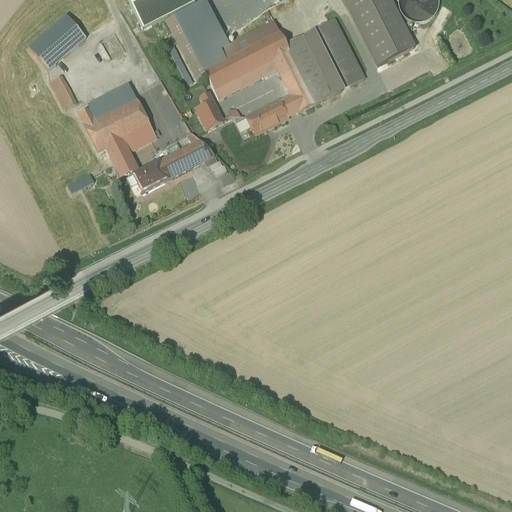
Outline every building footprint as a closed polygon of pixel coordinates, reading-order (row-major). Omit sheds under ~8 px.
[(202,0),(123,0),(142,37),(165,26),(205,6),(202,0)] [(387,0),(338,0),(376,74),(415,54),(387,0)] [(436,0),(400,0),(398,6),(398,13),(401,19),(405,25),(411,29),(418,30),(425,29),(431,25),(436,20),(438,14),(439,7),(436,0)] [(205,6),(165,26),(197,88),(206,83),(198,67),(210,61),(228,52),(205,6)] [(67,24),(29,56),(49,78),(86,46),(67,24)] [(363,85),(332,25),(319,32),(350,92),(363,85)] [(228,52),(210,61),(225,92),(289,59),(284,50),(273,29),(228,52)] [(341,97),(310,37),(300,42),(331,102),(341,97)] [(331,102),(300,42),(284,50),(289,59),(315,110),(331,102)] [(176,55),(170,57),(186,92),(192,89),(176,55)] [(289,59),(225,92),(229,100),(276,76),(298,119),(315,110),(289,59)] [(229,100),(225,92),(210,61),(198,67),(206,83),(209,90),(208,91),(224,123),(239,124),(229,100)] [(77,110),(62,82),(48,90),(63,118),(77,110)] [(128,91),(87,112),(89,115),(95,128),(136,107),(128,91)] [(225,130),(209,100),(198,105),(203,113),(195,117),(206,139),(225,130)] [(274,109),(245,124),(254,142),(288,124),(278,107),(277,105),(273,106),(274,109)] [(136,107),(95,128),(89,115),(77,121),(95,159),(104,154),(104,155),(149,132),(136,107)] [(155,143),(149,132),(104,155),(119,185),(131,179),(136,177),(128,160),(136,156),(134,153),(155,143)] [(198,147),(191,140),(186,143),(191,151),(198,147)] [(168,186),(200,169),(213,162),(198,147),(191,151),(162,167),(161,165),(158,167),(157,165),(153,167),(155,170),(163,186),(167,184),(168,186)] [(167,154),(170,159),(179,154),(176,149),(167,154)] [(214,163),(203,168),(206,173),(208,172),(217,168),(214,163)] [(217,168),(208,172),(211,178),(213,177),(222,173),(219,167),(217,168)] [(155,170),(132,182),(136,190),(142,200),(168,186),(167,184),(163,186),(155,170)] [(222,173),(213,177),(216,183),(226,177),(224,172),(222,173)] [(131,179),(119,185),(124,196),(136,190),(132,182),(131,179)] [(88,182),(71,191),(75,199),(92,190),(88,182)] [(71,191),(67,194),(70,201),(75,199),(71,191)] [(109,193),(104,196),(108,202),(113,199),(109,193)]
